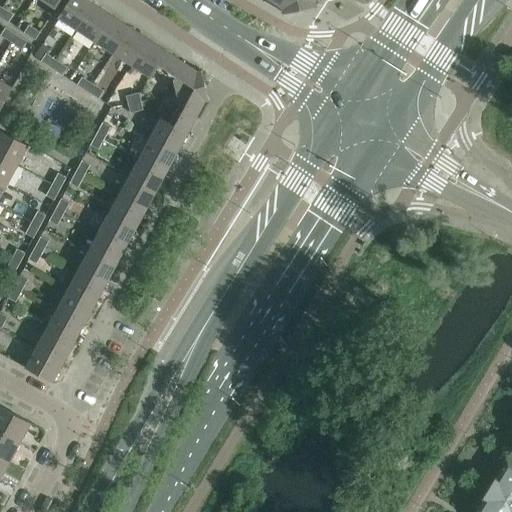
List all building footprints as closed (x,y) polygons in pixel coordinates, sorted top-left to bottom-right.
[(42,0),(55,9),(60,0),(42,0)] [(88,0),(69,0),(58,18),(77,30),(94,4),(88,0)] [(270,0),(283,9),(283,13),(300,10),(297,0),(270,0)] [(316,7),(315,2),(315,0),(297,0),(300,10),(316,7)] [(95,42),(112,16),(94,4),(77,30),(95,42)] [(0,17),(8,23),(13,15),(2,8),(0,11),(0,17)] [(113,54),(130,27),(112,16),(95,42),(113,54)] [(36,40),(40,33),(29,26),(24,33),(36,40)] [(131,65),(148,39),(130,27),(113,54),(131,65)] [(5,28),(1,35),(11,42),(16,35),(5,28)] [(22,49),(27,42),(16,35),(11,42),(22,49)] [(150,78),(156,69),(155,68),(166,51),(148,39),(131,65),(150,78)] [(42,44),(35,56),(42,60),(46,54),(50,48),(42,44)] [(60,44),(51,58),(57,61),(66,48),(60,44)] [(156,69),(173,81),(176,93),(205,85),(201,70),(198,71),(166,51),(155,68),(156,69)] [(42,60),(41,61),(52,68),(57,61),(51,58),(46,54),(42,60)] [(62,76),(67,68),(57,61),(52,68),(62,76)] [(82,78),(77,85),(88,92),(93,85),(82,78)] [(0,110),(13,87),(0,80),(0,110)] [(99,99),(103,91),(93,85),(88,92),(99,99)] [(205,102),(209,100),(205,85),(176,93),(179,105),(169,123),(169,124),(187,134),(205,102)] [(129,104),(141,101),(139,92),(127,95),(129,104)] [(141,101),(129,104),(131,113),(143,110),(141,101)] [(169,123),(160,118),(150,138),(177,153),(187,134),(169,124),(169,123)] [(110,127),(103,123),(97,134),(104,138),(110,127)] [(28,146),(1,131),(0,132),(0,155),(18,165),(28,146)] [(91,145),(98,149),(104,138),(97,134),(91,145)] [(177,153),(150,138),(139,157),(167,172),(177,153)] [(18,165),(0,155),(0,180),(7,184),(18,165)] [(167,172),(139,157),(129,176),(157,191),(167,172)] [(90,165),(82,161),(76,172),(84,176),(90,165)] [(70,183),(78,187),(84,176),(76,172),(70,183)] [(66,178),(59,173),(53,184),(60,188),(66,178)] [(157,191),(129,176),(119,195),(146,210),(157,191)] [(46,196),(54,200),(60,188),(53,184),(46,196)] [(146,210),(119,195),(108,214),(136,229),(146,210)] [(69,203),(62,199),(55,210),(63,214),(69,203)] [(49,221),(57,225),(63,214),(55,210),(49,221)] [(46,216),(38,211),(32,222),(40,227),(46,216)] [(136,229),(108,214),(98,233),(126,248),(136,229)] [(26,234),(34,238),(40,227),(32,222),(26,234)] [(126,248),(98,233),(88,252),(115,267),(126,248)] [(48,241),(41,237),(34,248),(42,253),(48,241)] [(29,259),(36,264),(42,253),(34,248),(29,259)] [(25,254),(18,249),(11,261),(19,265),(25,254)] [(115,267),(88,252),(77,272),(105,286),(115,267)] [(5,272),(13,276),(19,265),(11,261),(5,272)] [(105,286),(77,272),(67,291),(94,306),(105,286)] [(28,279),(20,275),(14,287),(22,291),(28,279)] [(8,298),(16,302),(22,291),(14,287),(8,298)] [(163,287),(155,300),(160,303),(168,290),(163,287)] [(94,306),(67,291),(56,310),(84,325),(94,306)] [(84,325),(56,310),(46,329),(74,344),(84,325)] [(74,344),(46,329),(36,348),(63,363),(74,344)] [(25,368),(53,382),(63,363),(36,348),(25,368)] [(31,423),(0,406),(0,431),(20,443),(31,423)] [(20,443),(0,431),(0,456),(10,462),(20,443)] [(492,486),(490,485),(487,490),(489,491),(476,511),(511,511),(511,453),(511,454),(492,486)] [(0,479),(10,462),(0,456),(0,479)]
